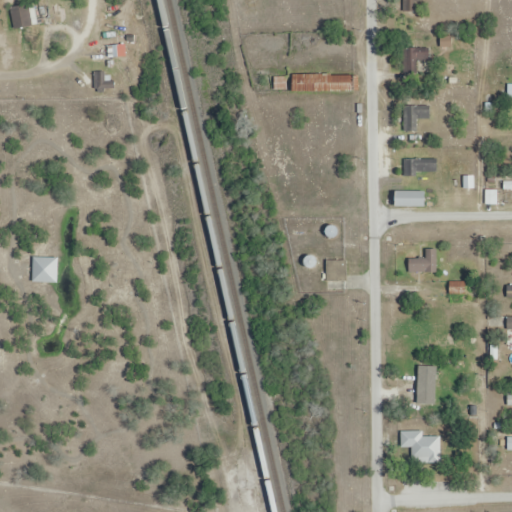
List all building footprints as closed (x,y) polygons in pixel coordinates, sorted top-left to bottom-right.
[(11,6),(15,29),(34,26),(30,2),(11,6)] [(405,105),(405,140),(420,140),(420,118),(431,118),(431,105),(405,105)] [(412,175),(439,175),(439,158),(412,158),(412,175)] [(426,191),(396,191),(396,206),(426,206),(426,191)] [(442,462),(442,436),(424,436),(424,431),(402,430),(402,447),(414,448),(414,462),(442,462)]
